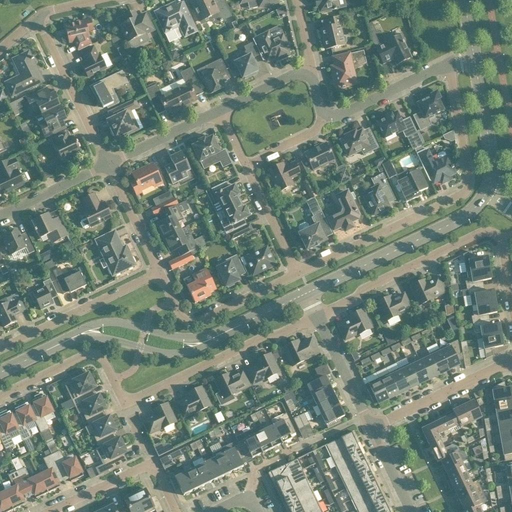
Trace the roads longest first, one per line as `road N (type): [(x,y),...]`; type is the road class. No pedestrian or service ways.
road 1 (tertiary): [(308,293),(480,204),(491,179),(475,64)]
road 2 (tertiary): [(0,373),(102,330),(200,344),(308,293)]
road 3 (residential): [(298,273),(468,187),(448,66)]
road 4 (residential): [(511,310),(500,239),(490,234),(317,316)]
road 5 (residential): [(123,403),(317,316)]
road 6 (residential): [(298,273),(219,111)]
road 7 (residential): [(158,274),(192,323),(298,273)]
road 8 (residential): [(0,349),(158,274)]
road 9 (residential): [(108,163),(38,19)]
road 10 (residential): [(0,400),(94,356),(123,403)]
road 11 (residential): [(371,428),(511,364)]
road 12 (residential): [(326,116),(448,66)]
road 13 (residential): [(108,163),(219,111)]
road 14 (residential): [(158,274),(108,163)]
